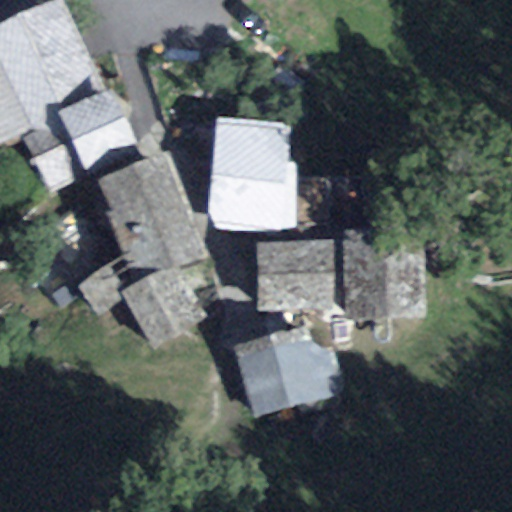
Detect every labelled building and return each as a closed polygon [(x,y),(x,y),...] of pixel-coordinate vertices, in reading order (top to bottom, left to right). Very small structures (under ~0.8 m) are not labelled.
[(60,6),(0,33),(0,138),(99,86),(60,6)] [(133,147),(107,95),(27,134),(52,186),(133,147)] [(295,123),(224,114),(211,214),(281,223),(295,123)] [(162,157),(103,183),(146,277),(181,259),(205,250),(162,157)] [(434,238),(357,234),(353,311),(431,315),(434,238)] [(332,247),(256,249),(259,315),(334,312),(332,247)] [(181,259),(123,290),(151,340),(208,308),(181,259)] [(316,327),(240,349),(258,410),(334,387),(316,327)]
